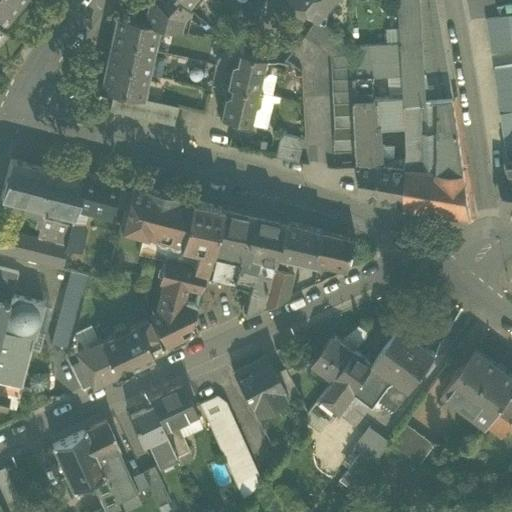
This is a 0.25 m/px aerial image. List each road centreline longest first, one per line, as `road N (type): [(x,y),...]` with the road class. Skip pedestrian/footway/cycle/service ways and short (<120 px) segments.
road 1 (residential): [(430,248),(0,445)]
road 2 (tertiary): [(430,248),(322,200),(199,163)]
road 3 (residential): [(491,230),(451,0)]
road 4 (tertiary): [(199,163),(11,113)]
road 5 (residential): [(275,0),(222,62),(199,163)]
road 6 (tertiary): [(11,113),(81,0)]
